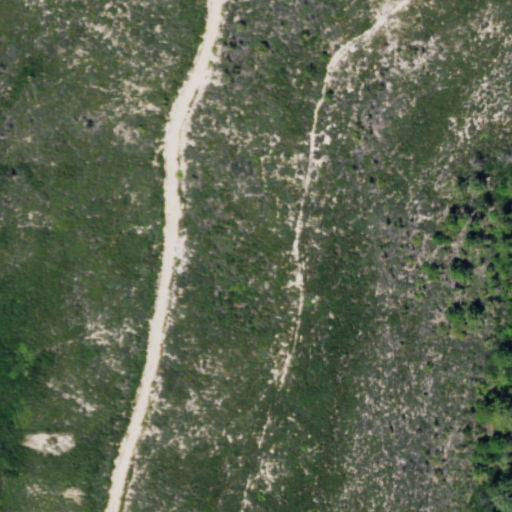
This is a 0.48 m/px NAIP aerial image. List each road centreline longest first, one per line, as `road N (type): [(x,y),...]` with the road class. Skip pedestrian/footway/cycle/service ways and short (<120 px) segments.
road 1 (track): [(239,511),(297,310),(293,246),(327,60),(404,0)]
road 2 (track): [(102,511),(152,306),(166,126),(203,43),(212,0)]
